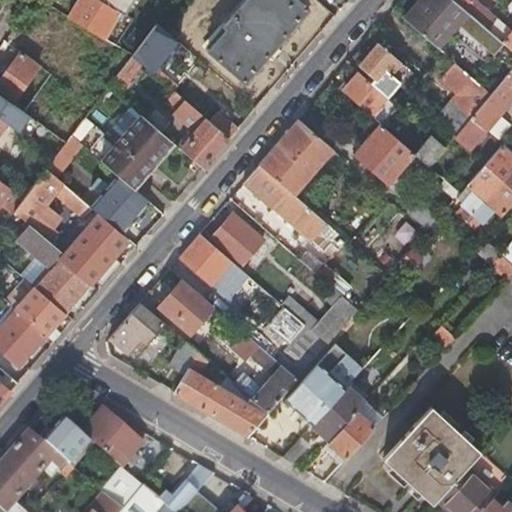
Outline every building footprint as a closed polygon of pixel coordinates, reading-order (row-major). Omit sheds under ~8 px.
[(85,0),(73,19),(102,37),(117,10),(100,0),(85,0)] [(100,0),(117,10),(120,12),(127,0),(100,0)] [(205,47),(245,82),(308,9),(298,0),(245,0),(233,14),(231,13),(223,23),(224,24),(205,47)] [(486,63),(503,42),(488,30),(454,0),(426,0),(408,22),(439,48),(453,33),(486,63)] [(454,0),(488,30),(498,19),(477,0),(454,0)] [(161,67),(179,43),(156,23),(132,55),(141,63),(155,74),(161,67)] [(511,31),(503,42),(511,49),(511,31)] [(372,83),(387,96),(405,74),(409,77),(412,72),(377,41),(359,64),(376,78),(372,83)] [(109,85),(131,56),(120,48),(98,76),(109,85)] [(42,68),(21,52),(0,79),(0,92),(11,101),(35,69),(39,72),(42,68)] [(108,86),(118,94),(141,63),(132,55),(131,56),(109,85),(108,86)] [(472,116),(491,93),(456,63),(442,79),(463,97),(457,104),(472,116)] [(155,74),(173,91),(180,83),(161,67),(155,74)] [(511,101),(511,68),(491,93),(472,116),(458,133),(471,145),(484,129),(486,131),(511,101)] [(381,124),(398,105),(387,96),(372,83),(358,71),(342,91),(379,123),(381,124)] [(27,93),(17,107),(29,116),(36,122),(53,98),(41,90),(35,99),(27,93)] [(0,118),(5,122),(19,132),(29,116),(17,107),(0,95),(0,118)] [(46,109),(37,122),(65,142),(71,134),(85,116),(93,106),(85,100),(67,124),(46,109)] [(180,148),(203,168),(229,138),(184,100),(174,112),(195,131),(180,148)] [(446,147),(458,133),(472,116),(457,104),(431,134),(446,147)] [(117,174),(131,185),(135,180),(139,176),(141,178),(163,153),(160,150),(170,139),(140,114),(101,160),(117,174)] [(293,193),(332,148),(298,118),(259,164),(293,193)] [(389,183),(415,153),(381,124),(379,123),(354,153),(389,183)] [(70,157),(81,143),(71,134),(65,142),(60,149),(70,157)] [(430,166),(446,147),(431,134),(415,153),(430,166)] [(472,214),(511,168),(511,155),(501,146),(468,184),(475,191),(462,205),(464,207),(472,214)] [(293,193),(259,164),(243,182),(311,241),(319,231),(339,247),(346,239),(293,193)] [(13,211),(48,240),(54,232),(49,228),(58,217),(43,205),(55,189),(61,182),(45,168),(24,197),(13,211)] [(503,216),(511,206),(511,168),(472,214),(481,222),(493,208),(503,216)] [(98,212),(123,233),(149,201),(131,185),(117,174),(90,206),(92,207),(98,212)] [(0,227),(1,226),(0,225),(0,203),(12,212),(13,211),(24,197),(0,179),(0,227)] [(455,198),(461,192),(445,179),(440,184),(452,195),(455,198)] [(83,218),(92,207),(90,206),(61,182),(55,189),(59,192),(56,195),(83,218)] [(427,230),(439,217),(419,200),(407,213),(427,230)] [(464,222),(472,214),(464,207),(457,215),(464,222)] [(93,279),(101,286),(121,262),(114,256),(129,238),(123,233),(98,212),(59,257),(89,284),(93,279)] [(232,212),(210,237),(241,264),(262,239),(232,212)] [(464,222),(473,230),(481,222),(472,214),(464,222)] [(247,273),(199,233),(180,255),(228,295),(247,273)] [(491,265),(500,254),(482,238),(473,248),(491,265)] [(409,284),(433,257),(420,246),(396,273),(409,284)] [(508,280),(511,275),(511,264),(500,254),(491,265),(508,280)] [(34,286),(65,312),(89,284),(59,257),(34,286)] [(325,263),(316,273),(328,283),(337,273),(325,263)] [(213,304),(182,277),(158,304),(189,331),(213,304)] [(482,277),(462,300),(474,311),(495,288),(482,277)] [(46,334),(53,341),(60,333),(53,326),(65,312),(34,286),(15,308),(46,334)] [(281,292),(275,298),(286,307),(291,300),(281,292)] [(328,343),(358,309),(342,295),(318,322),(291,300),(286,307),(318,334),(328,343)] [(405,323),(416,311),(399,295),(388,307),(405,323)] [(164,321),(140,301),(111,335),(128,351),(141,337),(146,341),(164,321)] [(298,377),(328,343),(318,334),(286,307),(266,328),(288,348),(278,360),(298,377)] [(0,349),(19,365),(46,334),(15,308),(0,325),(0,349)] [(433,333),(447,346),(455,338),(441,325),(433,333)] [(278,360),(243,330),(233,342),(246,354),(249,351),(272,372),(259,388),(251,397),(267,411),(298,377),(278,360)] [(285,399),(312,424),(346,387),(330,372),(343,357),(336,352),(339,349),(334,344),(285,399)] [(173,392),(246,435),(267,411),(251,397),(250,396),(246,403),(230,393),(231,391),(226,388),(225,390),(197,373),(206,358),(198,351),(173,392)] [(240,372),(232,380),(250,396),(251,397),(259,388),(240,372)] [(0,402),(9,391),(0,383),(0,402)] [(312,424),(330,440),(357,411),(365,401),(348,385),(346,387),(312,424)] [(366,419),(375,410),(365,401),(357,411),(366,419)] [(382,459),(432,504),(436,500),(467,466),(480,452),(430,406),(382,459)] [(81,431),(122,468),(126,463),(131,467),(136,461),(131,457),(142,444),(101,408),(81,431)] [(331,453),(341,462),(387,412),(383,408),(379,413),(375,410),(366,419),(357,411),(330,440),(328,442),(335,449),(331,453)] [(62,419),(42,441),(69,464),(88,442),(62,419)] [(42,441),(29,429),(0,463),(0,508),(4,511),(24,511),(13,502),(43,468),(51,475),(57,469),(64,476),(72,467),(69,464),(42,441)] [(282,457),(292,462),(308,443),(301,437),(282,457)] [(171,511),(179,511),(213,474),(199,465),(164,505),(171,511)] [(449,511),(477,511),(491,498),(497,492),(467,466),(436,500),(449,511)] [(124,511),(142,511),(155,497),(141,485),(121,509),(124,511)] [(118,511),(121,509),(109,499),(106,496),(92,511),(118,511)] [(157,511),(164,505),(155,497),(142,511),(157,511)] [(507,511),(491,498),(477,511),(507,511)]
